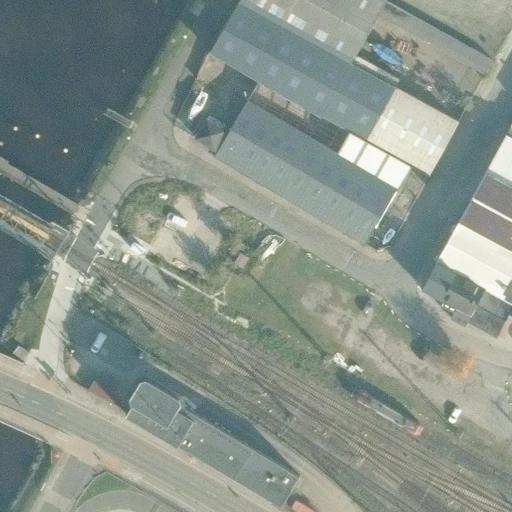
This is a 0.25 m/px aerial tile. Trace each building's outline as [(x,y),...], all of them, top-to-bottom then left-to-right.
[(234,0),(207,49),(258,79),(408,164),(427,175),(457,123),(349,61),(383,0),(234,0)] [(362,243),(408,164),(258,79),(227,131),(208,120),(195,142),(215,153),(212,157),(362,243)] [(511,126),(435,264),(511,306),(511,126)] [(116,256),(107,251),(104,256),(113,262),(116,256)] [(511,306),(435,264),(421,290),(446,304),(443,308),(456,315),(453,320),(467,328),(470,324),(498,339),(511,317),(511,306)] [(115,410),(280,509),(298,480),(176,406),(181,397),(138,371),(115,410)] [(116,393),(94,380),(88,391),(110,403),(116,393)] [(313,511),(296,501),(291,509),(295,511),(313,511)]
